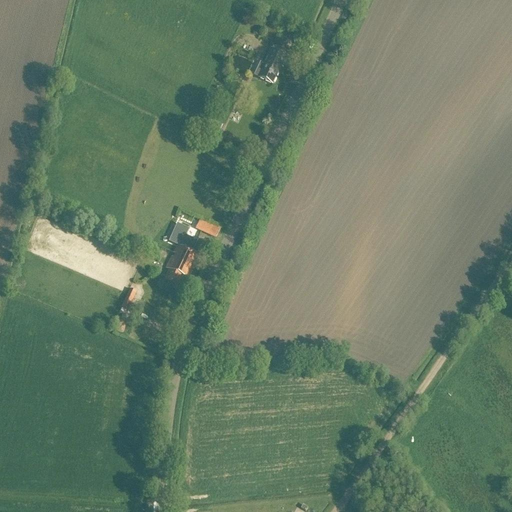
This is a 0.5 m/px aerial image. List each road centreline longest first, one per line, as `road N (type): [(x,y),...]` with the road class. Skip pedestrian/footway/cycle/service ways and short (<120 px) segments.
road 1 (unclassified): [(159,511),(180,356),(342,0)]
road 2 (track): [(343,502),(511,260)]
